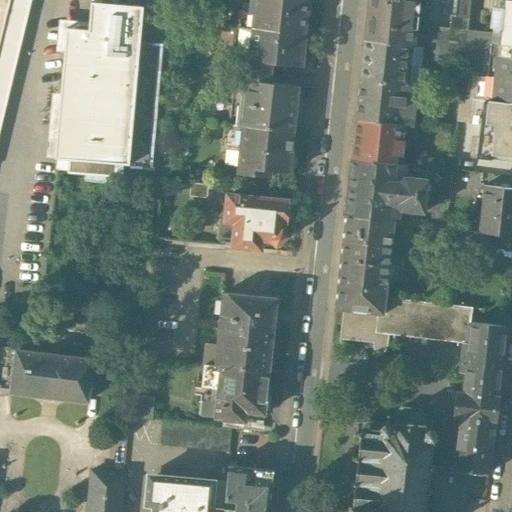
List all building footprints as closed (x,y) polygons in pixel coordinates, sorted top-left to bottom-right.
[(0,0),(0,131),(31,0),(0,0)] [(309,0),(251,0),(251,12),(256,13),(254,29),(305,35),(307,16),(312,14),(312,9),(308,6),(309,0)] [(419,0),(369,0),(365,42),(415,47),(427,48),(429,33),(410,31),(413,3),(419,4),(419,0)] [(471,0),(456,0),(454,17),(469,19),(471,0)] [(511,0),(503,0),(501,28),(495,28),(493,45),(511,46),(511,0)] [(144,7),(91,2),(89,30),(67,28),(59,116),(55,158),(69,159),(68,173),(116,177),(118,164),(130,165),(144,7)] [(251,12),(242,11),(240,27),(254,29),(256,13),(251,12)] [(469,19),(454,17),(453,32),(467,34),(469,19)] [(254,29),(240,27),(238,45),(248,46),(252,47),(254,29)] [(305,35),(254,29),(252,47),(248,46),(246,60),(251,61),(250,70),(271,72),(272,63),(302,67),(302,64),(306,65),(307,54),(303,54),(305,35)] [(453,32),(429,29),(429,33),(427,48),(433,49),(432,62),(464,65),(467,34),(453,32)] [(415,47),(365,42),(360,81),(404,86),(406,69),(412,70),(415,47)] [(511,46),(493,45),(491,45),(487,77),(474,76),(471,99),(482,100),(511,102),(511,46)] [(474,76),(463,75),(460,97),(471,99),(474,76)] [(272,78),(252,76),(251,81),(243,80),(240,107),(246,108),(244,127),(293,133),(298,87),(271,84),(272,78)] [(404,86),(360,81),(356,121),(400,125),(401,112),(406,112),(408,96),(403,95),(404,86)] [(471,99),(460,97),(459,111),(481,113),(482,100),(471,99)] [(511,121),(500,120),(495,162),(494,174),(511,176),(511,121)] [(400,125),(356,121),(352,160),(395,164),(396,156),(401,157),(403,141),(398,141),(400,125)] [(244,127),(228,125),(225,146),(242,148),(244,127)] [(293,133),(244,127),(242,148),(240,173),(272,177),(272,170),(291,172),(291,170),(296,167),(297,159),(293,151),(291,151),(293,133)] [(473,140),(455,138),(452,170),(494,174),(495,162),(471,160),(473,140)] [(395,164),(352,160),(349,188),(393,193),(394,182),(395,164)] [(427,179),(407,177),(400,183),(394,182),(393,193),(425,196),(427,179)] [(511,188),(484,185),(480,231),(497,233),(511,234),(511,188)] [(393,193),(349,188),(346,216),(389,221),(391,203),(393,193)] [(425,196),(393,193),(391,203),(397,204),(403,211),(423,213),(425,196)] [(266,196),(251,195),(250,196),(229,194),(227,218),(227,220),(237,221),(235,238),(234,246),(262,249),(263,238),(274,239),(277,244),(288,236),(284,232),(285,220),(287,220),(288,201),(266,198),(266,196)] [(389,221),(346,216),(341,259),(389,264),(393,230),(390,230),(391,221),(389,221)] [(227,218),(221,217),(220,236),(235,238),(237,221),(227,220),(227,218)] [(480,231),(472,230),(469,256),(494,259),(497,233),(480,231)] [(389,264),(341,259),(336,308),(343,309),(384,314),(386,298),(389,264)] [(276,298),(222,292),(219,327),(224,327),(220,366),(268,371),(276,298)] [(472,308),(386,298),(384,314),(343,309),(340,339),(374,343),(373,346),(374,348),(376,351),(378,352),(381,352),(383,351),(386,350),(387,347),(388,334),(396,335),(463,343),(468,344),(470,323),(472,308)] [(507,327),(470,323),(468,344),(463,343),(462,350),(461,357),(503,362),(504,353),(507,327)] [(0,346),(0,388),(11,390),(16,350),(18,350),(18,348),(0,346)] [(18,350),(16,350),(11,390),(11,392),(88,401),(93,360),(18,350)] [(503,362),(461,357),(460,373),(464,373),(462,393),(499,397),(503,362)] [(220,366),(205,365),(203,387),(218,388),(217,403),(215,417),(256,421),(257,411),(264,412),(268,371),(220,366)] [(462,393),(455,392),(453,416),(455,416),(451,448),(456,448),(454,468),(490,472),(496,419),(497,420),(500,397),(499,397),(462,393)] [(133,415),(152,417),(154,397),(135,395),(133,415)] [(217,403),(203,402),(202,416),(215,417),(217,403)] [(401,406),(396,410),(395,414),(387,413),(386,421),(367,419),(365,421),(361,420),(361,418),(358,418),(357,430),(355,430),(355,435),(360,435),(358,454),(353,454),(352,459),(358,460),(356,479),(350,479),(349,483),(355,484),(353,504),(347,503),(347,508),(351,509),(351,511),(431,511),(425,511),(427,492),(433,493),(434,487),(428,487),(430,468),(436,468),(436,463),(430,463),(433,444),(439,444),(439,440),(434,439),(438,435),(438,433),(435,427),(434,426),(434,418),(426,417),(426,414),(420,408),(401,406)] [(232,428),(163,421),(161,445),(230,452),(232,428)] [(274,471),(228,466),(225,500),(236,501),(235,510),(224,509),(223,511),(269,511),(270,505),(272,484),(273,484),(274,471)] [(120,511),(124,475),(91,471),(87,511),(120,511)] [(215,481),(157,476),(154,511),(223,511),(224,509),(212,508),(215,481)]
